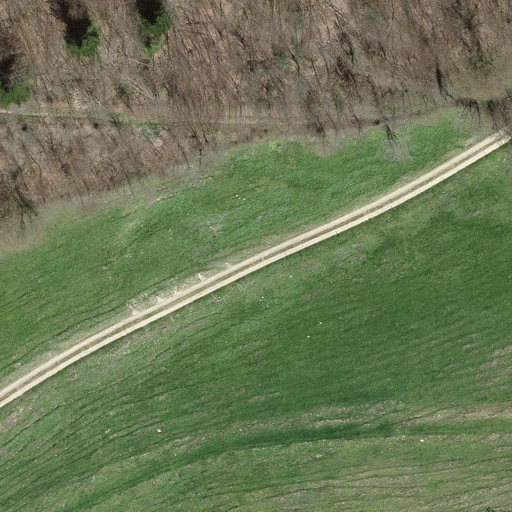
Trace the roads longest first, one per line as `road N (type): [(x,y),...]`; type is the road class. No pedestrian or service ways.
road 1 (track): [(0,397),(87,344),(406,193),(511,129)]
road 2 (track): [(0,116),(194,127),(365,120),(511,88)]
